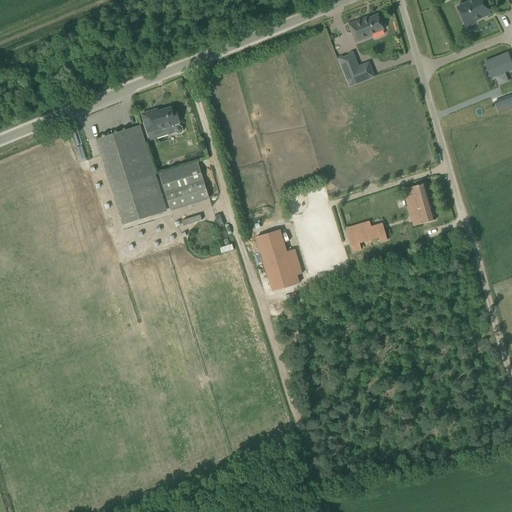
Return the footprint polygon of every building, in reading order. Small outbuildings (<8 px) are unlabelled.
[(465,23),(474,19),(475,21),(491,14),(484,0),(468,0),(467,0),(468,2),(457,7),(464,24),(465,23)] [(349,25),(356,43),(371,36),(371,35),(384,30),(378,15),(368,19),(367,17),(349,25)] [(343,56),(337,58),(349,87),(375,76),(369,61),(359,66),(353,51),(348,54),(348,55),(343,57),(343,56)] [(508,53),(484,62),(491,78),(511,70),(508,63),(511,62),(508,53)] [(499,114),(511,108),(511,94),(494,102),(499,114)] [(148,133),(174,125),(175,126),(174,129),(175,132),(178,134),(181,133),(183,130),(182,127),(179,125),(179,123),(180,123),(177,113),(173,115),(171,108),(152,114),(151,112),(152,112),(152,111),(142,114),(148,133)] [(122,224),(163,211),(136,127),(96,139),(122,224)] [(209,199),(198,162),(159,174),(170,211),(209,199)] [(425,184),(409,188),(414,208),(417,207),(422,223),(435,219),(425,184)] [(190,213),(177,217),(179,222),(191,217),(190,213)] [(346,229),(352,252),(362,249),(360,243),(379,237),(380,241),(387,239),(382,224),(372,227),(370,222),(346,229)] [(255,238),(271,292),(299,284),(296,276),(299,275),(292,252),(286,253),(279,230),(255,238)]
